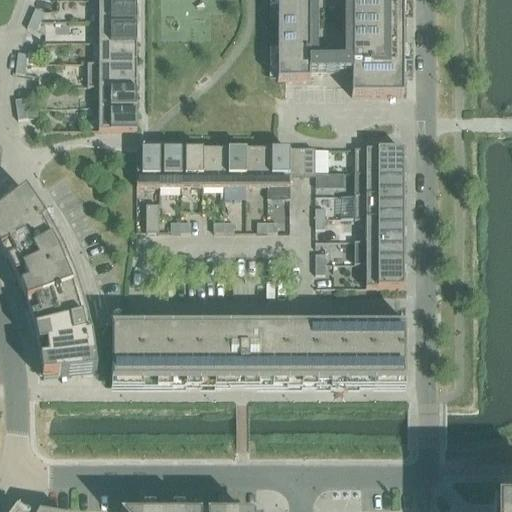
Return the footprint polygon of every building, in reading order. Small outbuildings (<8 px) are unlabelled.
[(277,0),(277,85),(286,85),(309,85),(309,77),(351,77),(351,100),(403,100),(403,0),(277,0)] [(98,4),(98,26),(136,26),(136,4),(98,4)] [(68,6),(56,6),(56,15),(68,15),(68,6)] [(35,12),(31,22),(40,26),(44,16),(35,12)] [(40,26),(31,22),(27,31),(36,35),(40,26)] [(98,26),(98,47),(136,47),(136,26),(98,26)] [(87,67),(87,68),(136,69),(136,47),(98,47),(98,67),(87,67)] [(18,57),(16,67),(26,68),(28,58),(18,57)] [(26,68),(16,67),(15,77),(25,78),(26,68)] [(87,68),(87,90),(136,90),(136,69),(87,68)] [(98,91),(98,113),(136,113),(136,90),(87,90),(87,91),(98,91)] [(15,103),(16,114),(26,112),(25,102),(15,103)] [(26,112),(16,114),(18,124),(28,122),(26,112)] [(136,113),(98,113),(98,134),(136,134),(136,113)] [(136,191),(159,191),(159,154),(136,154),(136,191)] [(159,191),(180,191),(180,154),(159,154),(159,191)] [(180,191),(201,191),(201,154),(180,154),(180,191)] [(201,154),(201,191),(223,191),(223,154),(201,154)] [(245,154),(223,154),(223,191),(245,191),(245,154)] [(267,154),(245,154),(245,191),(267,191),(267,154)] [(314,154),(267,154),(267,191),(289,191),(289,180),(314,180),(314,154)] [(354,154),(354,177),(403,177),(403,154),(354,154)] [(354,199),(354,200),(403,200),(403,188),(405,188),(405,179),(403,179),(403,177),(354,177),(354,179),(365,179),(365,198),(354,199)] [(332,180),(316,180),(316,194),(332,194),(332,180)] [(46,224),(25,193),(0,211),(0,253),(14,279),(26,307),(34,336),(38,351),(42,382),(60,380),(96,377),(91,340),(87,322),(77,288),(63,255),(46,224)] [(354,200),(354,223),(403,223),(403,200),(354,200)] [(145,210),(146,237),(159,237),(159,210),(145,210)] [(315,213),(315,223),(325,223),(325,213),(315,213)] [(325,223),(315,223),(315,233),(325,233),(325,223)] [(365,224),(365,246),(403,246),(403,223),(354,223),(354,224),(365,224)] [(170,237),(180,237),(180,227),(170,227),(170,237)] [(180,227),(180,237),(191,237),(191,227),(180,227)] [(213,237),(224,237),(224,227),(213,227),(213,237)] [(224,227),(224,237),(234,237),(234,227),(224,227)] [(257,237),(267,237),(267,227),(257,227),(257,237)] [(267,227),(267,237),(277,237),(277,227),(267,227)] [(354,269),(365,269),(403,269),(403,246),(365,246),(354,246),(354,269)] [(315,259),(315,269),(325,269),(325,259),(315,259)] [(325,269),(315,269),(315,279),(325,279),(325,269)] [(403,269),(365,269),(365,292),(403,293),(403,279),(405,279),(405,270),(403,270),(403,269)] [(120,321),(112,321),(112,326),(112,335),(120,335),(120,329),(120,321)] [(228,347),(199,347),(150,347),(150,335),(120,335),(112,335),(112,380),(112,387),(403,387),(403,380),(403,336),(365,336),(365,347),(257,347),(257,342),(227,342),(228,347)]
